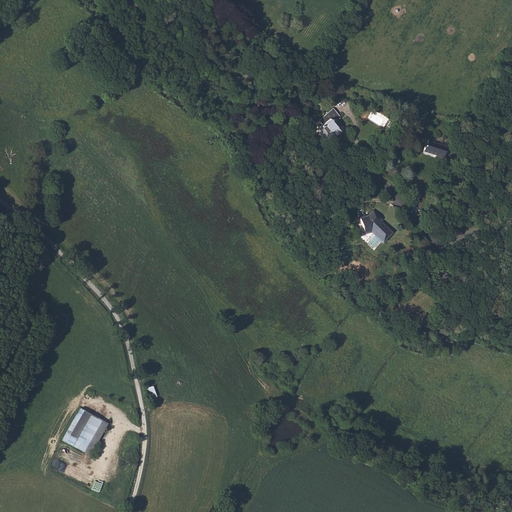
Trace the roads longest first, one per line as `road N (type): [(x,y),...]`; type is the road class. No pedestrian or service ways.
road 1 (unclassified): [(128,511),(144,444),(128,340),(98,292),(0,199)]
road 2 (unclassified): [(511,240),(488,230),(461,234),(441,266),(460,301),(511,314)]
